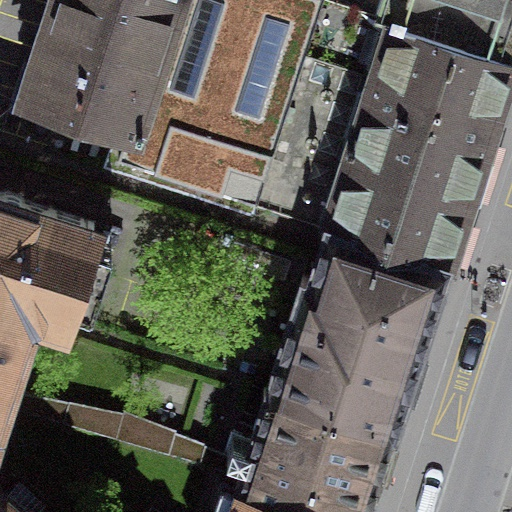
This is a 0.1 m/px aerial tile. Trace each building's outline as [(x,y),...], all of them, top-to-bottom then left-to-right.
[(133,128),(174,0),(58,0),(55,9),(28,94),(56,103),(53,111),(69,117),(72,108),(128,126),(133,128)] [(322,0),(174,0),(133,128),(128,126),(123,141),(118,156),(256,201),(322,0)] [(322,0),(256,201),(327,224),(446,263),(479,159),(511,57),(511,55),(340,0),(322,0)] [(511,0),(340,0),(511,55),(511,0)] [(0,296),(20,303),(28,318),(29,315),(40,310),(62,317),(94,221),(24,198),(23,196),(22,194),(21,193),(19,191),(17,190),(15,189),(13,189),(11,188),(9,188),(7,188),(5,189),(3,189),(1,190),(0,189),(0,296)] [(268,383),(395,423),(421,343),(446,263),(327,224),(310,275),(303,273),(268,383)] [(0,405),(28,318),(20,303),(0,296),(0,405)] [(366,511),(379,472),(395,423),(268,383),(251,438),(232,432),(226,451),(245,457),(237,479),(338,511),(366,511)] [(242,484),(232,511),(338,511),(237,479),(236,482),(242,484)] [(0,511),(28,511),(0,485),(0,511)]
